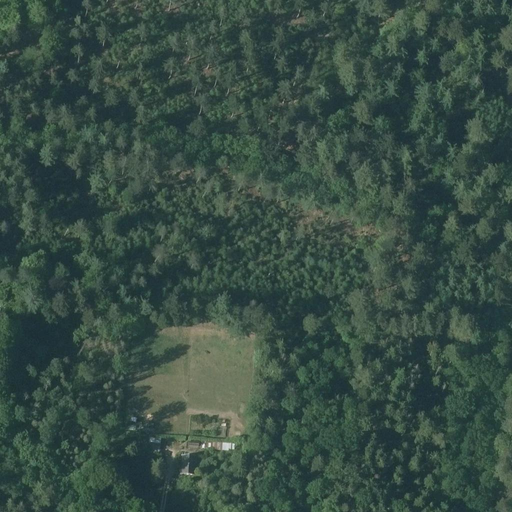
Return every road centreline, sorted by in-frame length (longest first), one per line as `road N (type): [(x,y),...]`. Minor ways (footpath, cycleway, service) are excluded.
road 1 (track): [(511,267),(257,161)]
road 2 (track): [(257,161),(148,140),(0,146)]
road 3 (track): [(257,161),(355,2)]
road 4 (track): [(125,511),(0,464)]
